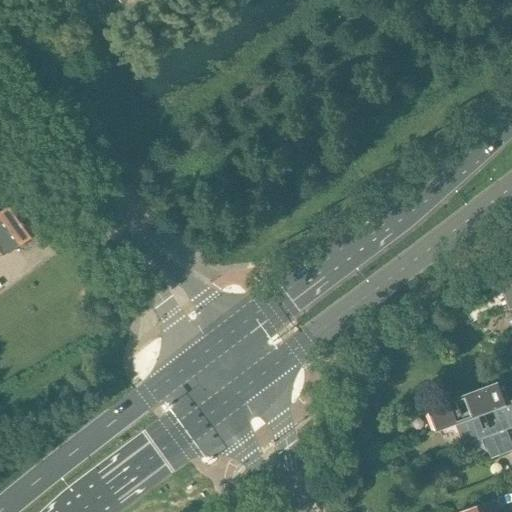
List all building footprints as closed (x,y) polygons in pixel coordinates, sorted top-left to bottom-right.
[(0,252),(3,256),(19,244),(40,229),(17,199),(0,211),(0,252)] [(511,308),(511,307),(511,282),(503,286),(511,308)] [(439,431),(459,423),(511,402),(511,400),(511,401),(504,383),(511,379),(511,378),(430,409),(439,431)] [(467,444),(487,436),(511,426),(511,402),(459,423),(467,444)] [(495,456),(511,449),(511,426),(487,436),(495,456)] [(485,511),(483,506),(491,503),(490,501),(461,511),(485,511)]
